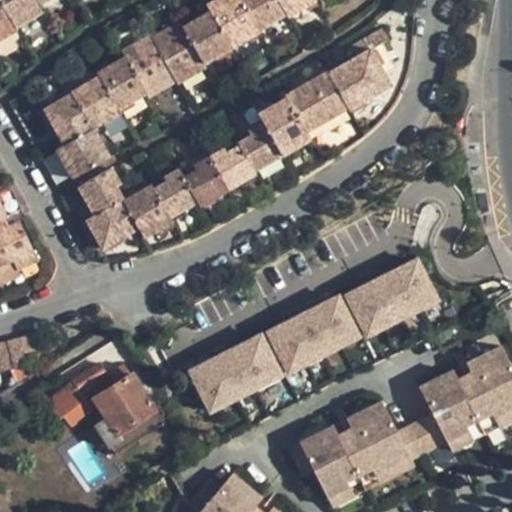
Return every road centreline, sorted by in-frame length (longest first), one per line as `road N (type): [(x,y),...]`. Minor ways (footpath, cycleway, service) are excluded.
road 1 (residential): [(80,292),(276,215),(377,150),(411,108),(435,0)]
road 2 (residential): [(0,136),(80,292)]
